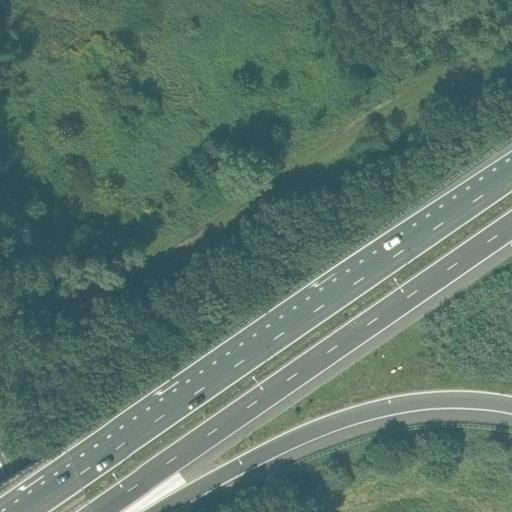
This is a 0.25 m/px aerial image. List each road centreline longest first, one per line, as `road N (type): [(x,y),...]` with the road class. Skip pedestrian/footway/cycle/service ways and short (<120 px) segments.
road 1 (motorway): [(511,172),(19,511)]
road 2 (track): [(8,320),(187,255),(369,120),(511,30)]
road 3 (motorway): [(96,511),(511,224)]
road 4 (motorway): [(161,511),(276,447),(388,407),(435,400),(511,405)]
